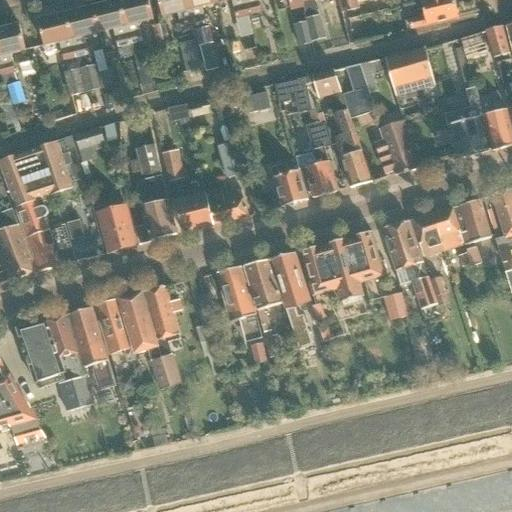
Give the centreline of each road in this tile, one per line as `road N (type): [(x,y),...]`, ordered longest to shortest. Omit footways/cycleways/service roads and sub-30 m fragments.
road 1 (residential): [(511,165),(0,310)]
road 2 (residential): [(0,150),(474,26),(505,4)]
